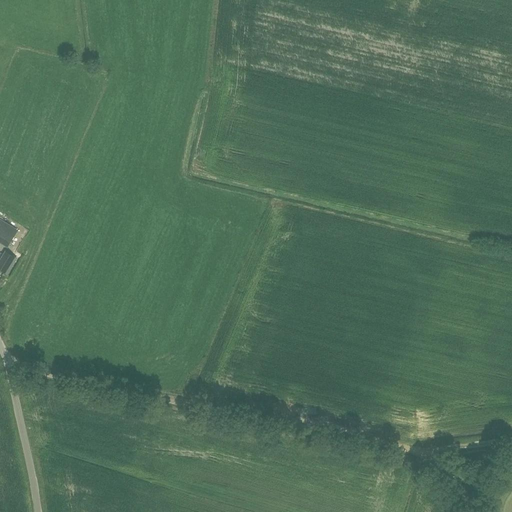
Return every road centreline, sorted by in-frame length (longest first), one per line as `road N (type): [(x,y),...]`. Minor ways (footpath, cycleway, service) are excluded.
road 1 (track): [(3,354),(64,380),(441,450)]
road 2 (unclassified): [(38,511),(0,344)]
